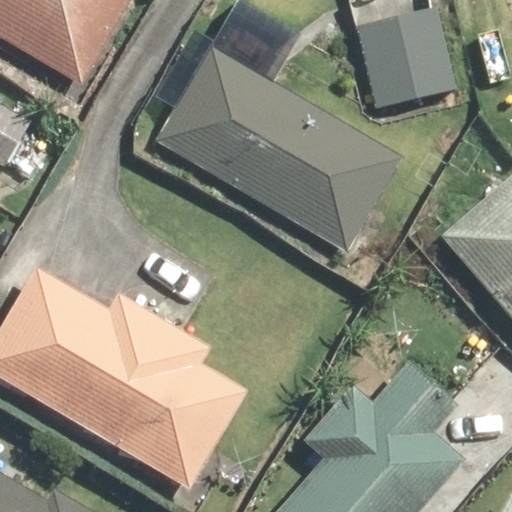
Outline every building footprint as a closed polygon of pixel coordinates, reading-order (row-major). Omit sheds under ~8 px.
[(134,0),(0,0),(0,46),(89,91),(134,0)] [(434,14),(365,39),(390,107),(459,81),(434,14)] [(215,53),(163,145),(351,252),(404,160),(215,53)] [(0,108),(0,166),(12,174),(38,132),(0,108)] [(511,181),(436,247),(511,334),(511,181)] [(46,268),(0,344),(0,381),(189,493),(251,389),(46,268)] [(413,369),(378,410),(352,388),(305,443),(327,461),(282,511),(417,511),(464,458),(437,435),(459,409),(413,369)] [(78,511),(0,474),(0,511),(78,511)]
